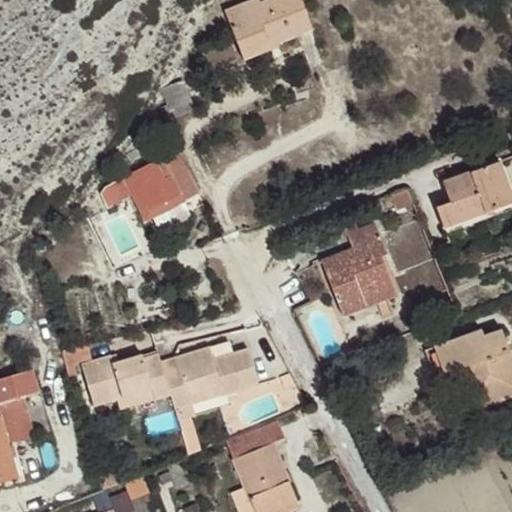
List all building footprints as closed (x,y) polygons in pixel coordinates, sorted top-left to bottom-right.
[(313,29),(301,0),(267,0),(260,3),(258,0),(254,0),(225,11),(240,50),(275,36),(278,43),(313,29)] [(243,59),(279,45),(278,43),(275,36),(240,50),(243,59)] [(193,109),(182,82),(162,91),(168,107),(163,109),(166,117),(172,115),(172,117),(193,109)] [(198,194),(176,150),(130,174),(136,185),(153,218),(185,201),(198,194)] [(511,202),(511,192),(501,161),(470,172),(443,182),(450,202),(436,207),(444,228),(511,202)] [(136,185),(130,174),(104,188),(110,199),(136,185)] [(413,204),(407,191),(391,197),(397,210),(413,204)] [(160,233),(193,217),(185,201),(153,218),(160,233)] [(397,295),(382,257),(387,254),(375,223),(358,230),(354,220),(343,224),(352,249),(321,261),(343,316),(397,295)] [(511,396),(511,355),(503,330),(484,337),(482,330),(434,347),(443,373),(456,369),(467,365),(479,397),(501,390),(504,399),(511,396)] [(231,354),(228,342),(210,347),(213,359),(231,354)] [(66,369),(81,364),(91,361),(87,347),(60,353),(66,369)] [(161,362),(170,394),(173,401),(175,411),(191,406),(187,395),(220,385),(223,396),(227,395),(259,385),(248,348),(231,354),(213,359),(210,347),(161,362)] [(443,373),(434,347),(425,351),(435,376),(443,373)] [(137,404),(135,395),(152,389),(155,399),(170,394),(161,362),(158,354),(143,358),(142,355),(119,362),(113,363),(111,355),(91,361),(81,364),(94,407),(117,399),(120,409),(137,404)] [(119,362),(116,354),(111,355),(113,363),(119,362)] [(472,410),(504,399),(501,390),(479,397),(467,365),(456,369),(472,410)] [(0,482),(19,477),(10,446),(35,437),(24,397),(40,392),(33,370),(0,378),(0,417),(0,418),(0,417),(0,482)] [(229,404),(227,395),(223,396),(220,385),(187,395),(191,406),(193,415),(229,404)] [(155,399),(152,389),(135,395),(137,404),(155,399)] [(173,401),(170,394),(155,399),(157,406),(173,401)] [(193,415),(191,406),(175,411),(178,419),(191,415),(193,415)] [(201,450),(191,415),(178,419),(189,455),(201,450)] [(270,511),(297,501),(274,443),(285,438),(277,422),(226,442),(244,487),(254,511),(270,511)] [(119,483),(115,472),(100,477),(104,490),(119,483)] [(254,511),(244,487),(231,493),(238,511),(254,511)] [(288,511),(300,507),(297,501),(270,511),(288,511)]
